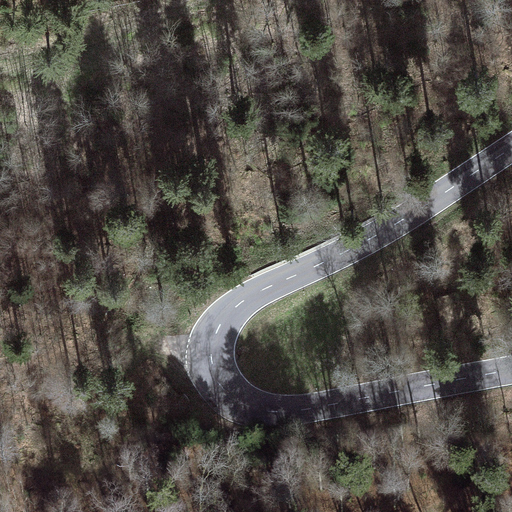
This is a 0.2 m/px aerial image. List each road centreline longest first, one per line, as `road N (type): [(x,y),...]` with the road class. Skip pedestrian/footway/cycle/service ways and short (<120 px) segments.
road 1 (secondary): [(511,369),(275,411),(246,406),(211,372),(217,326),(237,304),(366,241),(511,147)]
road 2 (track): [(32,55),(180,0)]
